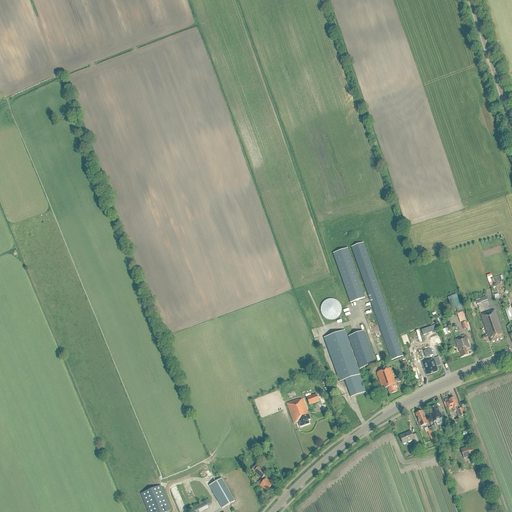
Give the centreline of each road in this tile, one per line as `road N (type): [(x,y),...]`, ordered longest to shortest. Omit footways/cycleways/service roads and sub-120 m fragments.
road 1 (tertiary): [(272,511),(387,414),(511,356)]
road 2 (tertiary): [(511,124),(470,0)]
